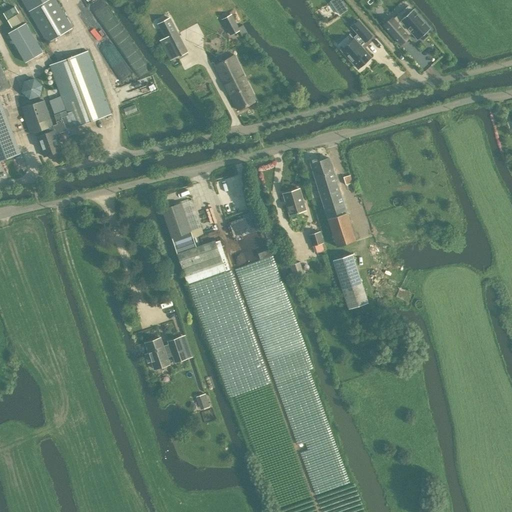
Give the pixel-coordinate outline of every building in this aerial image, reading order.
[(56,0),(46,0),(29,10),(47,42),(72,28),(56,0)] [(340,15),(347,9),(341,0),(331,0),(331,1),(340,15)] [(392,16),(382,25),(400,46),(410,37),(409,35),(411,33),(417,39),(429,29),(412,10),(398,22),(392,16)] [(231,14),(221,19),(230,35),(239,31),(242,35),(247,33),(243,25),(242,25),(238,27),(231,14)] [(167,19),(157,24),(165,38),(159,41),(170,60),(175,57),(175,58),(179,56),(172,42),(180,38),(173,24),(170,17),(167,19)] [(353,38),(341,49),(358,68),(370,57),(359,44),(363,40),(365,42),(372,36),(358,20),(351,26),(357,33),(353,37),(353,38)] [(33,103),(22,106),(31,134),(44,129),(45,133),(37,136),(44,156),(62,149),(56,133),(67,130),(66,129),(73,127),(73,128),(111,113),(88,50),(49,64),(58,86),(61,96),(50,100),(55,113),(65,109),(66,110),(54,114),(56,121),(57,124),(53,125),(44,100),(38,102),(33,103)] [(257,100),(234,55),(215,65),(237,110),(257,100)] [(0,62),(0,61),(0,90),(10,87),(0,62)] [(24,81),(22,91),(30,99),(40,96),(42,85),(34,78),(24,81)] [(0,160),(20,153),(0,99),(0,160)] [(356,239),(346,208),(330,157),(310,163),(325,208),(337,247),(356,239)] [(346,185),(352,183),(349,175),(343,177),(346,185)] [(306,209),(300,188),(283,193),(290,214),(297,212),(297,213),(299,212),(306,209)] [(172,238),(191,231),(181,203),(162,209),(172,238)] [(191,231),(172,238),(177,253),(196,246),(191,231)] [(310,235),(313,245),(324,242),(320,231),(310,235)] [(187,284),(226,270),(215,240),(196,246),(177,253),(187,284)] [(333,260),(348,309),(368,303),(352,254),(333,260)] [(291,267),(295,278),(304,275),(300,262),(290,265),(291,267)] [(331,273),(324,275),(328,287),(335,285),(331,273)] [(149,352),(145,354),(148,363),(152,361),(154,369),(169,364),(166,354),(172,352),(175,362),(187,358),(179,337),(168,341),(170,346),(164,348),(160,338),(145,343),(149,352)]
